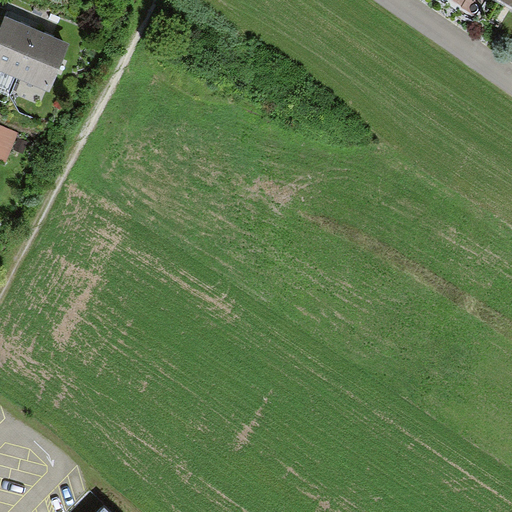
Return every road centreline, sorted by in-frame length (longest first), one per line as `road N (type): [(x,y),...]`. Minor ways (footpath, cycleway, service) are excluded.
road 1 (track): [(0,291),(155,0)]
road 2 (residential): [(395,0),(511,77)]
